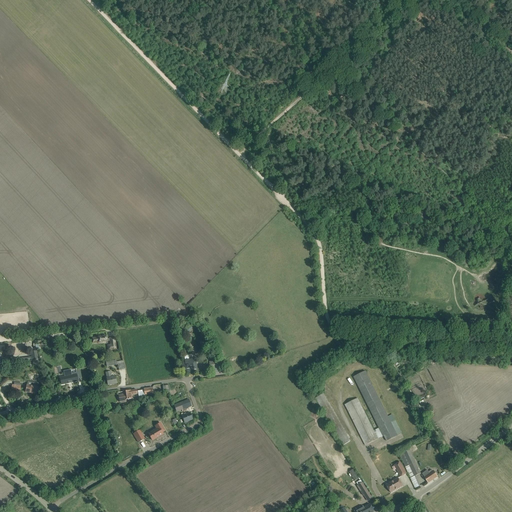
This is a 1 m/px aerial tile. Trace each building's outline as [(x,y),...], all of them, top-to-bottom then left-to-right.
[(191,323),(190,325),(189,324),(183,330),(188,335),(194,328),(193,328),(194,326),(191,323)] [(110,342),(110,345),(107,345),(108,351),(117,350),(115,337),(109,338),(107,338),(107,335),(97,336),(98,337),(92,338),(92,344),(98,343),(108,342),(110,342)] [(26,359),(13,361),(13,363),(26,362),(30,361),(39,360),(37,352),(31,353),(32,357),(32,358),(26,359)] [(185,365),(183,366),(183,368),(184,373),(188,372),(189,371),(189,372),(194,371),(193,369),(197,369),(197,367),(197,365),(196,358),(189,359),(188,355),(184,355),(185,359),(184,359),(185,365)] [(118,365),(119,370),(125,369),(124,364),(123,360),(116,362),(116,360),(106,362),(106,367),(118,365)] [(209,362),(210,364),(211,373),(217,372),(217,371),(223,370),(222,365),(220,366),(219,360),(209,362)] [(65,377),(60,378),(61,385),(78,381),(78,379),(77,374),(81,373),(80,368),(70,370),(64,371),(65,377)] [(398,436),(365,371),(353,377),(379,429),(373,432),(357,399),(344,405),(364,446),(377,440),(383,437),(385,442),(398,436)] [(108,385),(116,383),(115,379),(115,376),(111,377),(110,372),(106,373),(107,378),(107,380),(108,385)] [(31,386),(27,385),(26,387),(26,389),(25,392),(26,392),(37,394),(37,392),(37,389),(38,387),(37,387),(38,383),(32,382),(31,386)] [(124,392),(124,394),(118,395),(120,402),(133,400),(132,396),(137,395),(137,390),(124,392)] [(315,398),(320,406),(327,419),(343,446),(351,441),(342,426),(332,410),(323,393),(315,398)] [(188,398),(180,400),(182,407),(190,404),(188,398)] [(190,413),(182,416),(184,423),(192,419),(190,413)] [(162,427),(160,423),(155,426),(157,429),(148,434),(152,441),(163,434),(162,432),(165,431),(162,427)] [(140,430),(133,434),(138,442),(145,439),(140,430)] [(408,449),(400,453),(400,455),(402,459),(405,467),(410,478),(415,476),(420,474),(418,469),(415,462),(411,453),(409,449),(408,449)] [(394,465),(396,468),(401,477),(407,474),(400,462),(394,465)] [(355,481),(360,478),(354,469),(350,472),(355,481)] [(428,470),(422,474),(425,477),(424,477),(425,479),(428,483),(437,476),(436,474),(434,472),(434,471),(433,472),(431,473),(430,473),(429,472),(428,470)] [(403,486),(398,478),(386,485),(391,493),(403,486)] [(363,482),(358,485),(368,501),(373,498),(363,482)] [(92,511),(95,508),(88,500),(85,504),(92,511)]
